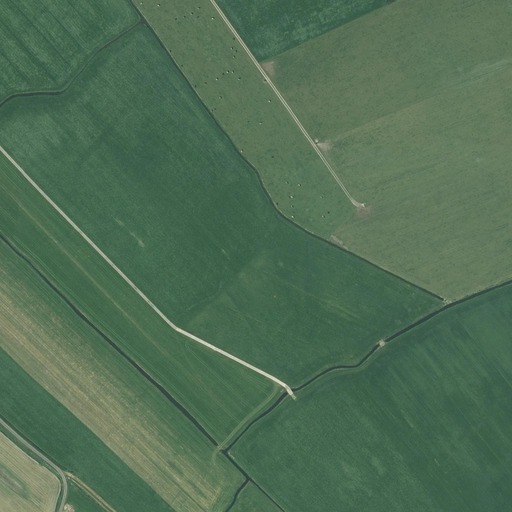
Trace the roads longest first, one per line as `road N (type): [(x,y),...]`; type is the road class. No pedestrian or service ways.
road 1 (track): [(0,148),(175,328),(291,395)]
road 2 (track): [(210,0),(362,205)]
